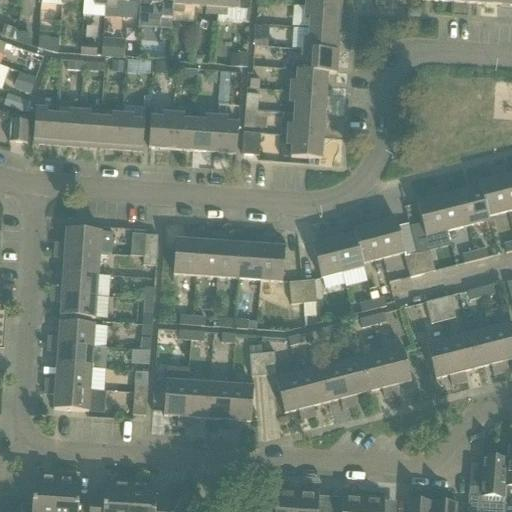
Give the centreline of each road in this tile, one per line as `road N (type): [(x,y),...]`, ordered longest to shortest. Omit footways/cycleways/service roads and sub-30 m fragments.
road 1 (residential): [(511,60),(401,57),(386,71),(370,173),(326,205),(32,186)]
road 2 (residential): [(22,456),(414,476),(488,413),(511,407)]
road 3 (residential): [(22,456),(32,186)]
